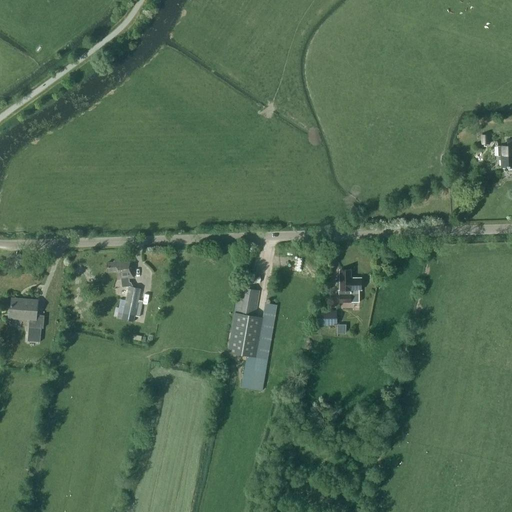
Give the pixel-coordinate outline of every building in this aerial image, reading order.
[(511,139),(507,140),(507,145),(498,146),(498,156),(501,156),(501,167),(508,167),(509,170),(511,169),(511,139)] [(114,262),(107,263),(108,271),(116,270),(117,279),(121,279),(122,286),(131,285),(131,286),(133,286),(131,282),(129,282),(129,278),(133,277),(131,257),(114,259),(114,262)] [(359,302),(359,294),(359,290),(361,290),(361,278),(350,278),(350,269),(341,270),(341,278),(340,278),(340,294),(340,302),(359,302)] [(141,288),(129,286),(125,305),(137,308),(141,288)] [(265,303),(263,317),(255,315),(259,290),(239,287),(228,352),(268,359),(278,305),(265,303)] [(36,315),(38,300),(22,299),(22,301),(12,301),(10,317),(30,319),(28,341),(40,342),(41,328),(43,328),(44,315),(36,315)] [(337,325),(336,310),(320,310),(320,325),(337,325)] [(347,331),(347,323),(339,323),(339,332),(347,331)]
